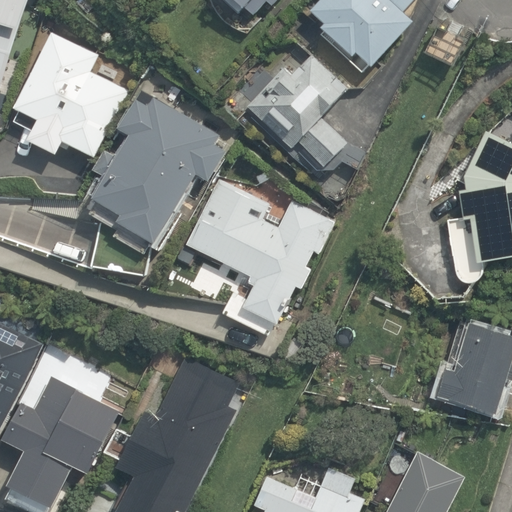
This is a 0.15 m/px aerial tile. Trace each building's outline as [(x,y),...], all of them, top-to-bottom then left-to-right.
[(0,0),(0,114),(37,1),(32,0),(0,0)] [(232,0),(262,25),(282,0),(232,0)] [(327,0),(311,19),(378,79),(423,29),(407,15),(420,0),(327,0)] [(106,58),(56,36),(16,127),(39,138),(39,139),(40,140),(40,142),(40,143),(41,144),(41,145),(42,147),(42,148),(43,149),(44,150),(44,151),(45,152),(46,153),(47,154),(48,154),(50,155),(51,156),(52,156),(53,157),(54,157),(56,157),(57,157),(58,158),(59,158),(61,158),(62,157),(63,157),(65,157),(66,157),(67,156),(68,156),(69,155),(71,154),(72,154),(73,153),(100,165),(132,94),(97,78),(106,58)] [(441,38),(430,61),(460,75),(471,52),(441,38)] [(290,62),(247,108),(328,184),(345,165),(355,175),(370,159),(329,121),(358,89),(316,51),(299,70),(290,62)] [(154,273),(204,182),(216,188),(240,146),(149,95),(127,135),(139,141),(129,159),(117,153),(102,181),(112,186),(96,215),(94,277),(154,279),(154,273)] [(468,188),(471,219),(453,221),(460,280),(460,281),(461,282),(461,284),(462,285),(463,286),(464,287),(465,288),(466,289),(467,290),(469,291),(470,291),(471,292),(473,292),(474,292),(475,293),(477,293),(478,293),(480,292),(481,292),(482,292),(484,291),(485,291),(486,290),(488,289),(489,288),(490,287),(491,286),(492,285),(492,284),(493,283),(494,281),(494,280),(495,279),(495,277),(495,276),(511,273),(511,116),(509,115),(502,135),(490,130),(468,188)] [(291,333),(337,223),(291,204),(287,214),(219,186),(190,254),(262,285),(249,315),(291,333)] [(511,396),(511,339),(464,323),(438,403),(503,424),(511,396)] [(0,448),(43,342),(0,324),(0,448)] [(198,511),(248,387),(181,360),(156,423),(143,417),(135,437),(121,432),(110,459),(125,465),(122,472),(137,478),(123,511),(198,511)] [(40,419),(21,410),(4,448),(31,460),(11,505),(26,511),(59,511),(76,474),(97,482),(127,414),(56,383),(40,419)] [(457,511),(470,484),(417,460),(393,511),(457,511)] [(367,511),(371,503),(354,496),(362,477),(333,465),(325,482),(299,471),(292,487),(269,477),(255,511),(257,511),(367,511)]
